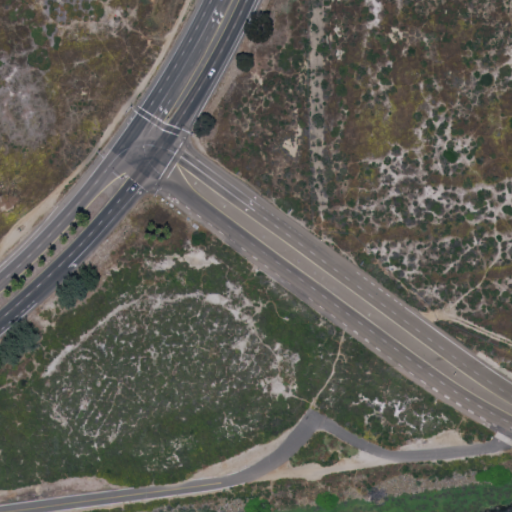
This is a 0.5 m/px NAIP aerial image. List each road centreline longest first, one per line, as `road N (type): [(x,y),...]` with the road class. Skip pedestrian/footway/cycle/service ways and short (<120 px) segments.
road 1 (primary): [(149,170),(510,430)]
road 2 (residential): [(15,511),(235,480),(286,453),(318,419)]
road 3 (residential): [(318,419),(396,455),(468,452),(505,440),(510,430)]
road 4 (primary): [(122,150),(0,277)]
road 5 (primary): [(164,150),(248,0)]
road 6 (primary): [(215,2),(137,132)]
road 7 (track): [(259,471),(352,469),(385,453)]
road 8 (primary): [(68,266),(149,170)]
